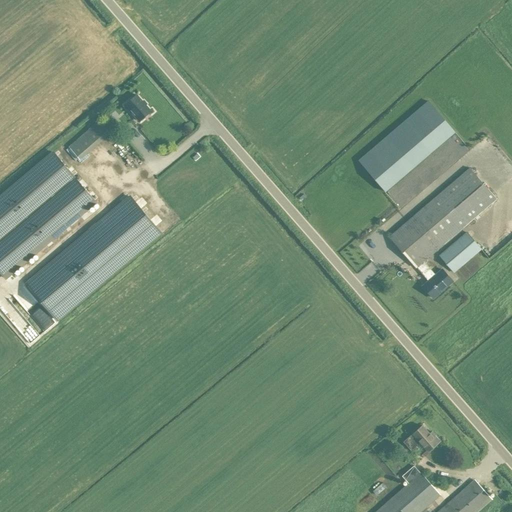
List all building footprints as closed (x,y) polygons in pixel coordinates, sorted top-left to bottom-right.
[(97,35),(102,29),(92,19),(87,24),(97,35)] [(459,124),(433,94),(363,154),(389,184),(459,124)] [(136,95),(125,105),(139,121),(151,111),(136,95)] [(80,159),(110,133),(99,121),(69,147),(80,159)] [(54,152),(0,197),(0,271),(5,278),(96,202),(54,152)] [(445,251),(439,256),(454,272),(481,249),(467,232),(450,247),(446,242),(496,199),(469,168),(389,236),(416,268),(416,267),(428,281),(423,286),(433,298),(452,281),(442,270),(436,275),(423,261),(441,246),(445,251)] [(130,196),(27,284),(57,319),(161,232),(130,196)] [(511,212),(479,237),(487,249),(511,230),(511,212)] [(27,333),(35,331),(33,321),(25,323),(27,333)] [(411,451),(420,442),(428,452),(440,441),(432,432),(429,434),(422,425),(403,442),(411,451)] [(421,472),(421,473),(414,465),(402,476),(409,483),(375,511),(420,511),(440,494),(421,472)] [(476,511),(492,499),(475,480),(438,511),(476,511)]
